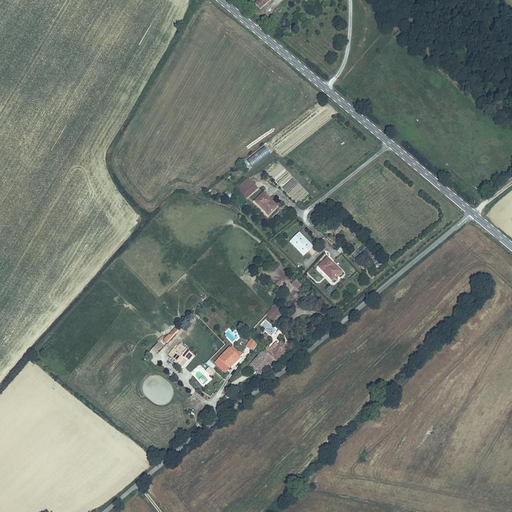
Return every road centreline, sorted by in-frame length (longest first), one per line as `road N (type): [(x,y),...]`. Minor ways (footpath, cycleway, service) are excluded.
road 1 (unclassified): [(107,511),(472,213)]
road 2 (secondary): [(472,213),(219,0)]
